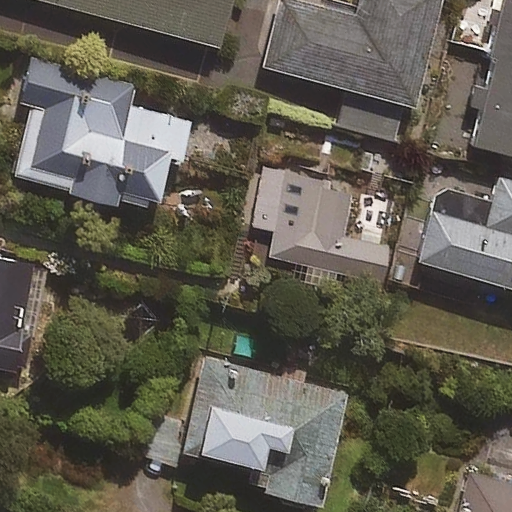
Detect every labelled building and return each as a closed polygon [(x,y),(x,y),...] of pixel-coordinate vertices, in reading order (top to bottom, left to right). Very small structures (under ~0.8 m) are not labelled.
[(53,0),(210,41),(220,0),(53,0)] [(434,0),(353,0),(350,13),(303,0),(276,0),(259,63),(345,86),(335,122),(396,138),(434,0)] [(511,0),(494,0),(459,140),(511,153),(511,0)] [(128,82),(25,54),(7,119),(18,122),(5,169),(147,208),(161,154),(174,157),(184,119),(122,102),(128,82)] [(351,186),(265,164),(250,222),(269,226),(263,252),(372,280),(381,245),(339,235),(351,186)] [(511,178),(491,173),(477,222),(418,205),(397,281),(413,285),(421,259),(511,284),(511,178)] [(0,368),(20,372),(42,264),(0,254),(0,368)] [(313,501),(342,392),(301,381),(303,372),(279,365),(277,375),(199,354),(176,443),(247,462),(241,482),(313,501)] [(511,511),(511,401),(499,398),(480,464),(467,461),(452,511),(511,511)]
